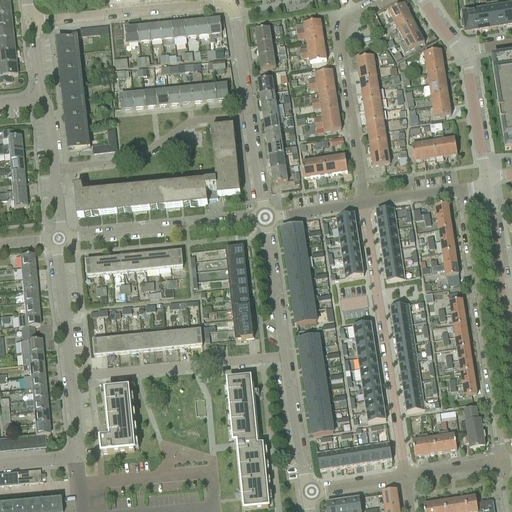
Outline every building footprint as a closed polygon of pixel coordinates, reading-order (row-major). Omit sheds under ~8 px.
[(511,16),(510,3),(497,5),(498,9),(499,9),(502,29),(511,26),(511,16)] [(0,17),(10,16),(9,4),(3,4),(0,4),(0,17)] [(391,20),(387,22),(389,26),(394,24),(410,16),(404,6),(400,9),(389,15),(391,20)] [(491,30),(502,29),(499,9),(498,9),(487,11),(490,31),(491,31),(491,30)] [(489,31),(490,31),(487,11),(474,13),(478,33),(489,31)] [(466,34),(478,33),(474,13),(463,15),(464,21),(461,21),(462,29),(465,28),(466,34)] [(0,17),(0,29),(11,29),(10,16),(0,17)] [(394,24),(399,34),(415,26),(410,16),(394,24)] [(220,21),(209,22),(211,36),(209,37),(210,45),(215,45),(215,41),(222,40),(222,35),(220,21)] [(376,34),(377,33),(382,30),(377,21),(371,24),(376,34)] [(197,23),(199,38),(211,36),(209,22),(197,23)] [(184,24),(186,39),(199,38),(197,23),(184,24)] [(304,30),(297,31),(297,37),(323,33),(321,23),(304,26),(304,30)] [(172,26),(174,40),(175,47),(186,46),(186,39),(184,24),(172,26)] [(161,27),(162,41),(174,40),(172,26),(161,27)] [(399,34),(404,43),(419,34),(415,26),(399,34)] [(149,28),(151,42),(162,41),(161,27),(149,28)] [(79,31),(80,38),(80,39),(108,36),(108,28),(79,31)] [(137,29),(139,44),(151,42),(149,28),(137,29)] [(0,29),(0,41),(13,40),(11,29),(0,29)] [(127,45),(139,44),(137,29),(125,30),(127,45)] [(256,33),(258,46),(272,45),(270,30),(256,33)] [(306,40),(307,46),(324,43),(323,33),(297,37),(298,42),(306,40)] [(425,45),(419,34),(404,43),(409,53),(425,45)] [(59,41),(60,56),(77,54),(76,39),(59,41)] [(0,41),(0,53),(14,52),(13,40),(0,41)] [(389,51),(390,50),(395,48),(392,42),(386,45),(389,51)] [(300,51),(300,56),(326,52),(324,43),(307,46),(307,50),(300,51)] [(258,46),(260,61),(274,58),(272,45),(258,46)] [(0,53),(0,66),(15,65),(14,52),(0,53)] [(327,63),(326,52),(300,56),(301,61),(309,60),(310,65),(327,63)] [(424,56),(426,67),(443,63),(441,53),(424,56)] [(60,56),(62,72),(79,70),(77,54),(60,56)] [(397,63),(402,60),(399,54),(394,57),(397,63)] [(511,57),(502,59),(502,60),(497,60),(498,69),(493,70),(499,105),(503,104),(505,112),(500,113),(499,113),(501,125),(506,124),(508,132),(503,132),(504,139),(509,138),(510,150),(511,149),(511,57)] [(276,70),(274,58),(260,61),(261,72),(276,70)] [(357,61),(358,72),(376,71),(374,59),(357,61)] [(116,70),(128,69),(127,61),(115,62),(116,70)] [(224,63),(212,64),(213,72),(225,71),(226,71),(225,63),(224,63)] [(426,67),(428,78),(445,76),(443,63),(426,67)] [(0,66),(0,86),(12,85),(11,78),(16,78),(15,65),(0,66)] [(62,72),(64,88),(81,86),(79,70),(62,72)] [(358,72),(360,84),(377,81),(376,71),(358,72)] [(125,81),(124,73),(114,74),(115,82),(125,81)] [(308,82),(309,87),(305,87),(305,88),(334,83),(332,73),(315,75),(316,80),(308,82)] [(281,86),(287,86),(286,78),(285,74),(279,75),(281,86)] [(428,78),(429,88),(446,85),(445,76),(428,78)] [(258,83),(260,97),(274,95),(272,80),(258,83)] [(360,84),(362,94),(379,92),(377,81),(360,84)] [(306,93),(310,92),(318,91),(319,95),(335,93),(334,83),(305,88),(306,93)] [(429,88),(431,99),(448,96),(446,85),(429,88)] [(64,88),(65,104),(82,102),(81,86),(64,88)] [(216,100),(216,104),(228,102),(227,86),(215,87),(216,100)] [(203,89),(206,105),(216,104),(216,100),(215,87),(203,89)] [(192,90),(194,106),(206,105),(203,89),(192,90)] [(180,91),(181,107),(194,106),(192,90),(180,91)] [(168,92),(170,108),(181,107),(180,91),(168,92)] [(157,100),(158,109),(170,108),(168,92),(156,93),(157,100)] [(362,94),(363,104),(381,102),(379,92),(362,94)] [(144,94),(146,110),(158,109),(157,100),(156,93),(144,94)] [(311,101),(312,107),(337,102),(335,93),(319,95),(319,100),(311,101)] [(133,100),(134,112),(146,110),(144,94),(133,95),(133,100)] [(120,97),(122,113),(134,112),(133,100),(133,95),(120,97)] [(260,97),(262,109),(276,107),(274,95),(260,97)] [(431,99),(432,109),(450,107),(448,96),(431,99)] [(65,104),(67,119),(84,118),(82,102),(65,104)] [(320,110),(321,115),(338,112),(337,102),(312,107),(313,112),(320,110)] [(363,104),(365,116),(382,113),(381,102),(363,104)] [(262,109),(264,121),(278,119),(276,107),(262,109)] [(434,120),(451,117),(450,107),(432,109),(434,120)] [(314,121),(315,126),(340,122),(338,112),(321,115),(322,120),(314,121)] [(365,116),(367,126),(384,123),(382,113),(365,116)] [(67,119),(69,136),(86,134),(84,118),(67,119)] [(264,121),(266,135),(280,132),(279,125),(281,124),(281,119),(278,119),(264,121)] [(324,135),(325,135),(342,132),(340,122),(315,126),(316,131),(323,130),(324,135)] [(367,126),(368,137),(385,134),(384,123),(367,126)] [(441,125),(430,127),(430,128),(431,134),(442,133),(442,126),(441,125)] [(82,188),(75,189),(78,219),(208,206),(207,202),(218,201),(217,198),(240,195),(234,128),(211,130),(216,183),(206,184),(88,195),(84,196),(82,188)] [(420,136),(419,129),(410,131),(410,138),(420,136)] [(0,152),(22,151),(21,138),(15,139),(15,132),(1,133),(2,140),(2,141),(7,141),(7,147),(1,147),(1,148),(0,148),(0,152)] [(109,146),(93,148),(94,156),(117,153),(114,132),(107,133),(109,146)] [(266,135),(268,147),(282,145),(280,132),(266,135)] [(69,136),(70,151),(87,149),(86,134),(69,136)] [(368,137),(370,147),(387,145),(385,134),(368,137)] [(443,142),(447,160),(458,158),(455,141),(443,142)] [(434,144),(437,161),(447,160),(443,142),(434,144)] [(423,145),(425,163),(437,161),(434,144),(423,145)] [(268,147),(270,160),(284,157),(282,145),(268,147)] [(370,147),(371,158),(389,155),(387,145),(370,147)] [(412,147),(414,165),(425,163),(423,145),(412,147)] [(2,152),(0,152),(0,156),(2,156),(3,157),(8,157),(9,163),(23,162),(22,151),(2,152)] [(373,168),(381,167),(390,166),(389,155),(371,158),(373,168)] [(270,160),(272,173),(286,170),(284,157),(270,160)] [(335,159),(338,176),(348,175),(345,158),(335,159)] [(324,161),(327,178),(338,176),(335,159),(324,161)] [(314,162),(317,179),(327,178),(324,161),(314,162)] [(0,171),(0,175),(24,174),(23,162),(9,163),(9,170),(3,170),(3,171),(0,171)] [(302,164),(305,181),(317,179),(314,162),(302,164)] [(288,184),(286,170),(272,173),(274,186),(288,184)] [(0,181),(4,181),(10,180),(11,187),(25,185),(24,174),(0,175),(0,181)] [(6,195),(2,195),(0,195),(0,199),(6,199),(12,199),(26,197),(25,185),(11,187),(12,194),(6,194),(6,195)] [(27,209),(26,197),(12,199),(13,211),(27,209)] [(448,206),(435,208),(436,216),(437,220),(450,218),(448,206)] [(394,211),(376,213),(377,223),(395,221),(394,211)] [(420,211),(413,212),(415,224),(424,222),(430,221),(429,217),(429,215),(421,217),(420,211)] [(354,216),(336,219),(338,229),(356,226),(354,216)] [(450,218),(437,220),(438,232),(451,230),(450,218)] [(395,221),(377,223),(379,234),(397,231),(395,221)] [(299,227),(280,229),(282,241),(300,238),(305,237),(303,226),(299,227)] [(356,226),(338,229),(340,240),(357,237),(356,226)] [(451,230),(438,232),(440,243),(453,242),(451,230)] [(397,231),(379,234),(381,244),(398,241),(397,231)] [(300,238),(282,241),(282,243),(283,252),(302,249),(307,248),(305,237),(300,238)] [(357,237),(340,240),(341,250),(359,247),(357,237)] [(398,241),(381,244),(382,254),(400,252),(398,241)] [(453,242),(440,243),(442,256),(455,254),(453,242)] [(359,247),(341,250),(343,261),(361,258),(359,247)] [(302,249),(283,252),(285,260),(285,261),(285,262),(304,260),(308,259),(307,248),(302,249)] [(244,249),(226,251),(226,253),(227,260),(227,262),(229,262),(246,260),(245,258),(245,251),(244,249)] [(400,252),(382,254),(384,265),(401,262),(400,252)] [(170,254),(172,270),(183,269),(181,253),(170,254)] [(158,255),(159,271),(172,270),(170,254),(158,255)] [(455,254),(442,256),(444,268),(457,266),(455,254)] [(146,256),(148,273),(159,271),(158,255),(146,256)] [(134,258),(135,274),(148,273),(146,256),(134,258)] [(19,258),(20,270),(34,269),(33,257),(19,258)] [(122,259),(124,275),(135,274),(134,258),(122,259)] [(361,258),(343,261),(344,271),(362,268),(361,258)] [(110,260),(112,276),(124,275),(122,259),(110,260)] [(304,260),(285,262),(287,273),(305,270),(310,270),(308,259),(304,260)] [(98,261),(100,277),(112,276),(110,260),(98,261)] [(227,262),(228,272),(229,271),(247,270),(246,260),(229,262),(227,262)] [(86,262),(87,279),(100,277),(98,261),(86,262)] [(401,262),(384,265),(385,275),(403,272),(401,262)] [(457,266),(444,268),(446,280),(459,278),(457,266)] [(362,268),(344,271),(346,282),(364,279),(362,268)] [(20,270),(21,282),(35,281),(34,269),(20,270)] [(228,272),(228,275),(229,280),(229,282),(231,282),(248,280),(247,273),(247,270),(229,271),(228,272)] [(305,270),(287,273),(287,275),(288,284),(289,283),(308,281),(311,280),(310,270),(305,270)] [(403,272),(385,275),(387,285),(405,282),(403,272)] [(231,282),(229,282),(230,292),(232,292),(249,290),(249,288),(248,280),(231,282)] [(289,283),(288,284),(289,288),(290,293),(290,294),(291,294),(310,291),(313,291),(311,280),(308,281),(289,283)] [(21,282),(22,294),(36,292),(35,281),(21,282)] [(173,300),(173,291),(172,282),(167,283),(167,291),(165,292),(165,300),(173,300)] [(232,292),(230,292),(231,302),(233,302),(250,300),(249,290),(232,292)] [(291,294),(290,294),(292,305),(293,305),(312,302),(315,302),(313,291),(310,291),(291,294)] [(22,294),(24,305),(37,304),(36,292),(22,294)] [(233,302),(231,302),(232,307),(232,311),(232,312),(234,312),(251,310),(250,303),(250,300),(233,302)] [(293,305),(292,305),(293,316),(294,316),(313,313),(316,313),(315,302),(312,302),(293,305)] [(450,304),(452,316),(464,314),(462,302),(450,304)] [(24,305),(25,317),(38,316),(37,304),(24,305)] [(175,313),(187,312),(186,309),(186,304),(174,305),(175,313)] [(139,316),(151,315),(151,307),(145,308),(146,309),(139,309),(139,316)] [(408,307),(390,310),(392,319),(410,316),(408,307)] [(234,312),(232,312),(233,322),(235,322),(244,321),(252,320),(251,310),(234,312)] [(294,316),(293,316),(294,319),(294,324),(295,328),(296,327),(315,325),(318,324),(316,313),(313,313),(294,316)] [(452,316),(453,327),(466,326),(464,314),(452,316)] [(19,329),(21,329),(21,337),(34,336),(34,328),(39,328),(38,316),(25,317),(25,318),(18,318),(19,329)] [(410,316),(392,319),(393,329),(411,326),(410,316)] [(235,322),(233,322),(235,332),(236,332),(253,330),(252,320),(244,321),(235,322)] [(371,325),(353,328),(355,339),(373,336),(371,325)] [(411,326),(393,329),(395,338),(413,336),(411,326)] [(453,327),(455,339),(468,338),(466,326),(453,327)] [(236,343),(237,343),(254,341),(254,335),(253,330),(236,332),(235,332),(236,343)] [(190,333),(192,349),(202,348),(200,332),(190,333)] [(178,334),(179,350),(192,349),(190,333),(178,334)] [(165,335),(167,351),(179,350),(178,334),(165,335)] [(153,337),(155,352),(167,351),(165,335),(153,337)] [(20,344),(21,356),(42,354),(41,342),(35,342),(34,336),(21,337),(22,344),(20,344)] [(373,336),(355,339),(356,350),(374,347),(373,336)] [(413,336),(395,338),(396,348),(414,345),(413,336)] [(141,338),(142,354),(155,352),(153,337),(141,338)] [(297,341),(298,344),(299,352),(300,352),(319,349),(321,349),(320,337),(317,338),(298,340),(297,341)] [(129,339),(130,355),(142,354),(141,338),(129,339)] [(455,339),(457,352),(470,350),(468,338),(455,339)] [(117,340),(118,356),(130,355),(129,339),(117,340)] [(106,341),(107,357),(118,356),(117,340),(106,341)] [(95,358),(107,357),(106,341),(93,343),(95,358)] [(414,345),(396,348),(398,357),(416,355),(414,345)] [(374,347),(356,350),(358,361),(376,358),(374,347)] [(300,352),(299,352),(300,358),(300,362),(301,363),(302,363),(320,360),(323,360),(321,349),(319,349),(300,352)] [(457,352),(459,364),(472,362),(470,350),(457,352)] [(42,354),(21,356),(21,362),(22,367),(29,367),(43,366),(42,354)] [(416,355),(398,357),(399,367),(417,364),(416,355)] [(376,358),(358,361),(360,371),(377,369),(376,358)] [(302,363),(301,363),(302,374),(303,373),(322,371),(325,370),(323,360),(320,360),(302,363)] [(459,364),(461,375),(473,373),(472,362),(459,364)] [(417,364),(399,367),(401,377),(418,374),(417,364)] [(29,373),(30,379),(44,378),(43,366),(29,367),(22,367),(22,373),(29,373)] [(377,369),(360,371),(361,382),(379,380),(377,369)] [(303,373),(302,374),(304,385),(305,384),(324,382),(326,381),(325,370),(322,371),(303,373)] [(461,375),(463,387),(475,385),(473,373),(461,375)] [(418,374),(401,377),(402,386),(420,384),(418,374)] [(23,379),(24,391),(45,389),(44,378),(30,379),(23,379)] [(379,380),(361,382),(363,393),(381,391),(379,380)] [(250,381),(228,384),(234,444),(236,443),(243,511),(245,511),(269,509),(263,447),(257,447),(256,441),(250,381)] [(305,384),(304,385),(304,389),(305,393),(305,395),(306,395),(325,392),(328,392),(326,381),(324,382),(305,384)] [(420,384),(402,386),(404,396),(421,393),(420,384)] [(464,399),(477,397),(475,385),(463,387),(464,399)] [(31,396),(32,402),(46,401),(45,389),(24,391),(25,397),(31,396)] [(381,391),(363,393),(365,404),(382,401),(381,391)] [(306,395),(305,395),(307,406),(308,406),(327,403),(329,403),(328,392),(325,392),(306,395)] [(110,442),(102,443),(104,455),(134,452),(128,394),(128,393),(107,395),(106,395),(107,405),(110,442)] [(421,393),(404,396),(405,405),(423,403),(421,393)] [(32,408),(33,414),(47,413),(46,401),(32,402),(25,403),(26,409),(32,408)] [(382,401),(365,404),(366,415),(384,412),(382,401)] [(308,406),(307,406),(307,407),(308,417),(327,414),(331,414),(329,403),(327,403),(308,406)] [(423,403),(405,405),(407,415),(424,412),(423,403)] [(481,421),(479,422),(477,410),(464,412),(466,424),(466,425),(462,425),(464,438),(463,438),(465,446),(469,445),(470,451),(485,448),(481,421)] [(384,412),(366,415),(368,426),(386,423),(384,412)] [(33,414),(34,426),(48,425),(47,413),(33,414)] [(327,414),(308,417),(309,420),(309,423),(310,426),(310,428),(329,425),(332,424),(331,414),(327,414)] [(10,416),(1,417),(2,424),(10,424),(10,416)] [(310,428),(312,438),(334,435),(332,424),(329,425),(310,428)] [(34,426),(35,438),(44,437),(49,437),(48,425),(34,426)] [(443,434),(446,454),(457,452),(454,436),(448,437),(448,433),(443,434)] [(433,439),(435,456),(446,454),(443,434),(438,434),(439,438),(433,439)] [(415,459),(425,457),(422,436),(418,437),(419,441),(412,442),(415,459)] [(422,436),(425,457),(435,456),(433,439),(428,440),(427,436),(422,436)] [(3,441),(4,453),(45,449),(44,437),(35,438),(3,441)] [(389,445),(379,447),(382,464),(392,463),(389,445)] [(379,447),(369,448),(371,466),(382,464),(379,447)] [(369,448),(358,450),(361,467),(371,466),(369,448)] [(358,450),(348,451),(351,469),(361,467),(358,450)] [(348,451),(338,453),(340,471),(351,469),(348,451)] [(338,453),(327,454),(330,472),(340,471),(338,453)] [(327,454),(317,456),(320,474),(330,472),(327,454)] [(16,475),(17,483),(23,482),(23,486),(29,485),(28,482),(34,482),(34,476),(28,477),(28,474),(16,475)] [(384,511),(399,510),(397,492),(382,495),(384,511)] [(49,497),(50,511),(60,511),(59,496),(49,497)] [(20,511),(50,511),(49,497),(46,497),(29,499),(19,500),(20,511)] [(465,499),(467,511),(477,511),(477,505),(476,498),(465,499)] [(454,501),(456,511),(467,511),(465,499),(454,501)] [(0,511),(20,511),(19,500),(9,501),(0,501),(0,511)] [(361,511),(359,500),(347,502),(348,511),(361,511)] [(444,503),(445,511),(456,511),(454,501),(444,503)] [(348,511),(347,502),(334,504),(335,511),(348,511)] [(477,505),(477,511),(492,511),(491,502),(481,504),(481,505),(477,505)] [(433,504),(434,511),(445,511),(444,503),(433,504)]
